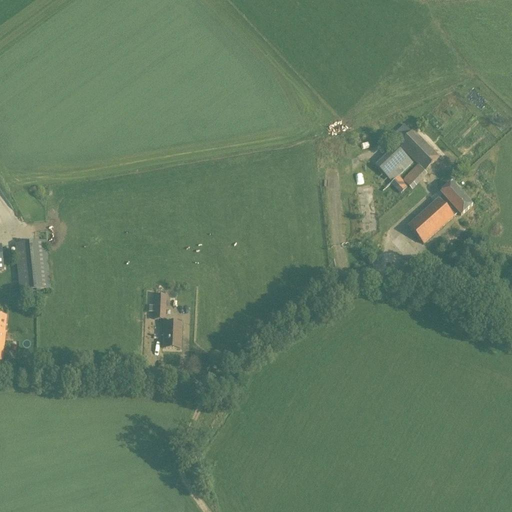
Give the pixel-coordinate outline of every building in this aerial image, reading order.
[(424,172),(440,157),(413,131),(411,133),(404,125),(392,136),(399,143),(397,146),(417,166),(417,165),(424,172)] [(413,164),(396,147),(375,167),(391,184),(390,185),(400,196),(408,188),(398,178),(413,164)] [(439,200),(438,201),(447,209),(451,205),(449,204),(460,194),(452,184),(440,195),(442,197),(439,200)] [(461,217),(472,207),(460,194),(449,204),(451,205),(447,209),(438,201),(408,228),(422,245),(454,218),(458,214),(461,217)] [(14,245),(19,292),(49,289),(45,242),(14,245)] [(494,302),(497,293),(492,290),(488,299),(494,302)] [(148,313),(154,313),(154,321),(166,322),(166,297),(154,297),(154,306),(149,306),(148,313)] [(181,350),(182,325),(165,324),(163,350),(181,350)]
